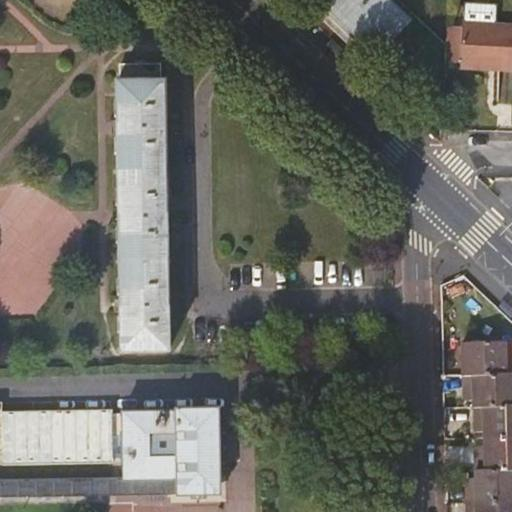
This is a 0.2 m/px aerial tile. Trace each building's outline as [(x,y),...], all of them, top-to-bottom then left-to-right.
[(380,56),(411,22),(387,0),(332,0),(327,6),(380,56)] [(461,70),(511,72),(511,24),(463,22),(463,32),(462,65),(461,70)] [(463,32),(449,31),(448,46),(448,64),(462,65),(463,32)] [(169,348),(166,76),(161,76),(161,60),(123,60),(123,77),(119,77),(121,349),(169,348)] [(511,511),(511,354),(510,354),(510,339),(467,339),(467,391),(477,391),(477,397),(478,423),(489,423),(489,429),(489,443),(489,450),(478,450),(479,481),(479,487),(469,487),(469,511),(511,511)] [(114,478),(114,481),(209,480),(207,409),(164,410),(165,412),(114,414),(114,416),(104,416),(104,412),(0,414),(0,466),(104,465),(104,456),(114,456),(114,478)] [(0,496),(209,493),(209,480),(114,481),(114,478),(0,479),(0,496)]
